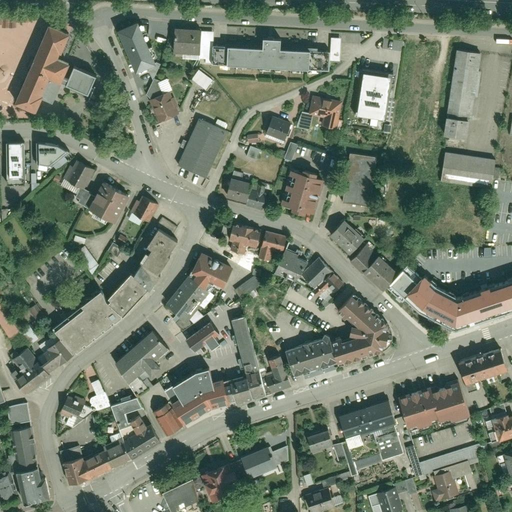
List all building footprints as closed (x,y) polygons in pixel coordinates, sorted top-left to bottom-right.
[(24,11),(0,11),(0,23),(3,23),(3,21),(24,20),(24,11)] [(129,16),(114,23),(125,50),(147,40),(142,28),(136,31),(129,16)] [(68,31),(48,23),(16,100),(35,107),(41,93),(52,98),(60,79),(88,90),(96,71),(75,63),(70,75),(65,73),(69,61),(56,55),(59,49),(61,50),(68,31)] [(216,32),(177,30),(176,57),(215,59),(215,45),(216,32)] [(215,45),(215,59),(214,64),(330,70),(331,53),(280,50),(280,39),(264,38),(263,48),(215,45)] [(384,39),(382,48),(400,51),(401,41),(384,39)] [(479,51),(457,48),(445,134),(467,137),(479,51)] [(142,54),(128,60),(135,76),(149,70),(142,54)] [(213,79),(201,70),(192,79),(207,89),(213,79)] [(391,75),(363,72),(358,115),(386,119),(391,75)] [(150,101),(149,101),(158,122),(177,114),(168,93),(172,92),(167,80),(160,83),(153,80),(145,97),(150,101)] [(310,91),(306,109),(319,112),(318,120),(332,124),(338,97),(310,91)] [(268,113),(261,130),(280,137),(286,119),(268,113)] [(197,119),(177,164),(205,176),(225,131),(197,119)] [(25,141),(8,142),(9,184),(26,183),(25,141)] [(293,159),(297,143),(289,141),(285,157),(293,159)] [(58,143),(34,142),(33,172),(43,174),(45,166),(52,168),(70,151),(58,143)] [(249,145),(247,155),(258,158),(260,148),(249,145)] [(440,148),(436,176),(487,184),(491,156),(440,148)] [(353,152),(344,200),(371,205),(380,157),(353,152)] [(95,169),(78,160),(75,166),(71,164),(64,178),(82,187),(77,196),(81,198),(80,200),(86,203),(91,192),(92,191),(85,188),(95,169)] [(289,166),(278,201),(310,210),(320,175),(289,166)] [(232,176),(241,178),(243,172),(233,170),(232,176)] [(231,176),(226,195),(246,200),(246,203),(263,207),(268,185),(231,176)] [(131,193),(105,179),(97,195),(91,192),(86,203),(117,219),(131,193)] [(158,205),(143,197),(134,213),(149,221),(158,205)] [(339,216),(325,232),(347,253),(360,240),(362,238),(339,216)] [(258,226),(231,219),(226,237),(231,239),(228,247),(240,250),(243,241),(253,244),(258,226)] [(283,232),(262,227),(255,255),(266,257),(269,246),(279,248),(283,232)] [(133,277),(146,289),(148,290),(159,276),(157,275),(169,258),(166,256),(176,242),(158,229),(146,246),(151,249),(141,263),(142,264),(133,277)] [(376,255),(360,240),(347,253),(344,257),(360,272),(376,255)] [(84,243),(75,249),(92,272),(100,266),(84,243)] [(112,243),(108,251),(117,256),(121,248),(112,243)] [(292,248),(285,244),(274,265),(294,275),(305,254),(298,251),(300,247),(294,244),(292,248)] [(189,278),(204,291),(210,282),(222,286),(231,266),(197,249),(187,270),(192,273),(189,278)] [(329,267),(316,254),(299,270),(311,283),(312,283),(329,267)] [(376,255),(360,272),(382,292),(387,286),(398,274),(376,255)] [(511,309),(511,280),(457,300),(437,292),(406,264),(398,274),(387,286),(401,298),(403,296),(422,312),(456,328),(511,309)] [(343,282),(329,267),(312,283),(316,287),(314,289),(319,293),(327,286),(333,292),(343,282)] [(261,283),(254,273),(234,288),(241,298),(261,283)] [(105,302),(122,317),(146,289),(133,277),(130,274),(105,302)] [(185,275),(162,303),(181,319),(204,291),(189,278),(185,275)] [(56,335),(70,356),(122,317),(105,302),(100,291),(51,328),(56,335)] [(346,332),(328,338),(335,360),(336,363),(378,348),(379,341),(384,342),(386,330),(381,328),(382,322),(348,291),(332,309),(347,323),(346,332)] [(0,318),(21,350),(28,345),(31,343),(23,331),(0,296),(0,318)] [(251,396),(265,392),(259,369),(242,311),(229,315),(245,371),(251,396)] [(223,316),(212,313),(173,343),(191,366),(208,356),(217,370),(224,368),(238,362),(223,316)] [(23,331),(31,343),(33,346),(42,340),(32,324),(23,331)] [(153,326),(116,357),(143,391),(154,382),(148,374),(160,364),(154,356),(168,345),(153,326)] [(326,332),(282,346),(292,374),(335,360),(328,338),(326,332)] [(34,353),(47,372),(70,356),(56,335),(44,344),(46,345),(34,353)] [(24,372),(15,377),(24,390),(48,374),(47,372),(34,353),(28,345),(21,350),(13,355),(24,372)] [(500,347),(458,360),(467,390),(483,385),(481,378),(507,370),(500,347)] [(278,349),(265,353),(269,366),(259,369),(265,392),(289,384),(278,349)] [(194,372),(162,390),(184,424),(210,409),(229,403),(222,382),(213,384),(208,367),(194,372)] [(235,400),(251,396),(245,371),(222,378),(229,400),(234,399),(235,400)] [(430,385),(397,397),(407,424),(418,421),(419,425),(432,421),(430,416),(438,413),(439,418),(450,415),(452,421),(469,415),(458,383),(432,392),(430,385)] [(89,404),(93,405),(107,401),(100,387),(86,394),(89,404)] [(132,392),(107,401),(116,425),(125,422),(124,418),(121,410),(137,405),(132,392)] [(63,393),(57,408),(67,413),(69,414),(71,410),(83,415),(93,405),(89,404),(63,393)] [(384,397),(337,412),(345,435),(351,456),(376,448),(379,456),(400,450),(384,397)] [(498,399),(486,403),(492,425),(484,428),(487,437),(511,429),(511,416),(511,412),(503,414),(498,399)] [(28,402),(9,405),(12,423),(31,421),(28,402)] [(166,435),(180,425),(165,403),(151,412),(166,435)] [(69,414),(67,413),(64,421),(73,424),(83,415),(71,410),(69,414)] [(125,422),(116,425),(121,441),(128,458),(154,442),(135,413),(124,418),(125,422)] [(330,440),(324,422),(303,429),(309,447),(330,440)] [(19,472),(26,503),(49,497),(45,479),(41,480),(35,454),(38,453),(33,428),(13,432),(17,454),(10,455),(12,464),(14,463),(16,473),(19,472)] [(345,435),(337,438),(342,456),(347,471),(355,469),(351,456),(345,435)] [(337,438),(330,440),(335,458),(342,456),(337,438)] [(464,455),(478,451),(475,440),(416,458),(410,440),(403,443),(412,472),(428,467),(464,455)] [(66,484),(109,465),(102,448),(80,454),(76,441),(56,447),(66,484)] [(102,448),(109,465),(128,458),(121,441),(102,448)] [(511,444),(495,450),(504,477),(511,474),(511,444)] [(247,482),(275,472),(267,451),(239,462),(243,473),(247,482)] [(434,485),(428,487),(431,497),(436,495),(437,497),(455,491),(450,476),(458,473),(462,486),(473,482),(464,455),(428,467),(434,485)] [(239,462),(225,467),(229,476),(233,475),(234,477),(243,473),(239,462)] [(234,477),(233,475),(229,476),(225,467),(199,477),(210,505),(240,494),(234,477)] [(0,497),(14,492),(5,468),(0,469),(0,497)] [(306,469),(300,471),(304,481),(310,479),(306,469)] [(390,481),(370,488),(378,511),(381,511),(402,505),(396,489),(405,486),(405,488),(413,485),(409,472),(390,479),(390,481)] [(192,479),(163,493),(172,511),(198,500),(192,479)] [(324,484),(302,492),(308,510),(331,502),(324,484)] [(412,495),(414,511),(421,510),(418,495),(412,495)] [(198,500),(172,511),(203,511),(200,499),(198,500)] [(468,511),(465,500),(445,505),(447,511),(468,511)]
